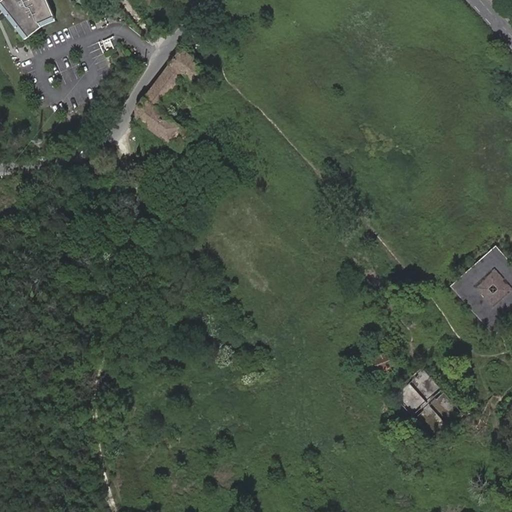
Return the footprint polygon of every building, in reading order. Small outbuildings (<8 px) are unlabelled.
[(54,16),(47,0),(4,0),(1,3),(29,36),(29,37),(42,27),(42,26),(40,22),(54,17),(54,16)] [(29,36),(1,3),(0,3),(0,7),(25,39),(29,36)] [(42,26),(55,21),(54,17),(40,22),(42,26)] [(159,109),(185,73),(196,82),(206,70),(182,49),(138,106),(137,110),(138,118),(180,149),(191,133),(159,109)] [(102,167),(99,160),(91,164),(94,171),(102,167)] [(511,310),(511,266),(496,248),(453,286),(492,329),(511,310)] [(383,346),(380,338),(372,341),(376,351),(373,355),(380,372),(386,369),(387,372),(397,368),(390,353),(386,354),(383,347),(383,346)] [(464,411),(426,369),(395,396),(433,438),(464,411)]
